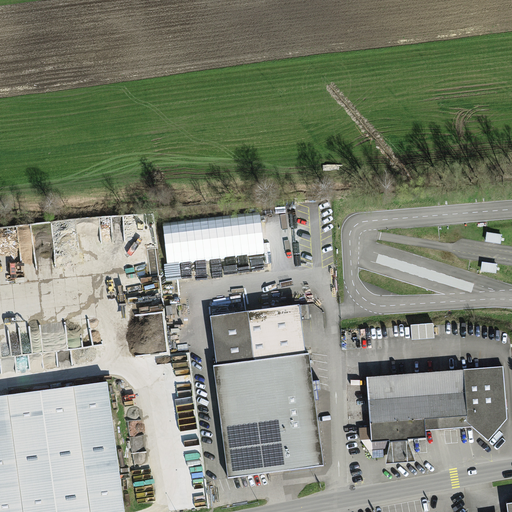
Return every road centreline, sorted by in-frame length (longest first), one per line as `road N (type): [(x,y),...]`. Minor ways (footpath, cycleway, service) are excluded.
road 1 (primary): [(511,470),(281,511)]
road 2 (unclassified): [(350,250),(357,292),(378,305),(511,296)]
road 3 (unclassified): [(350,250),(511,295)]
road 4 (unclassified): [(511,209),(367,221),(351,231)]
road 5 (unclassified): [(511,255),(351,231)]
